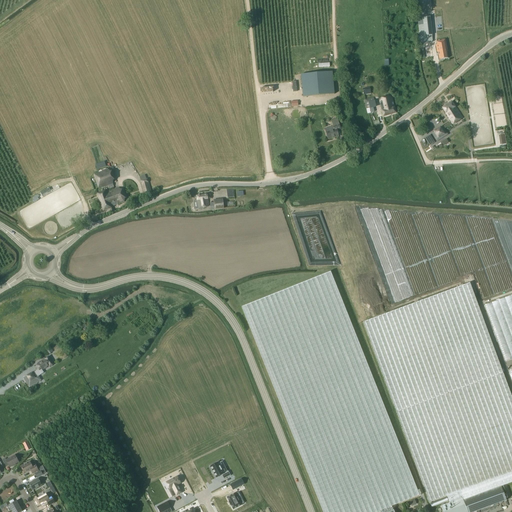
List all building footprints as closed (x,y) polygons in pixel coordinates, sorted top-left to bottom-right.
[(428,17),(418,18),(418,19),(421,41),(432,40),(429,17),(428,17)] [(440,59),(448,58),(447,51),(448,51),(446,40),(436,42),(437,45),(436,45),(437,51),(438,51),(440,59)] [(303,97),(334,94),(332,72),(301,75),(303,97)] [(373,98),(365,100),(366,103),(367,109),(368,114),(372,113),(371,111),(373,110),(373,108),(375,107),(374,101),(373,98)] [(392,98),(380,101),(383,116),(396,113),(394,107),(392,98)] [(451,121),(452,121),(453,122),(461,117),(462,119),(463,118),(452,102),(443,108),(451,121)] [(333,126),(325,129),(328,139),(338,136),(337,130),(340,129),(337,119),(333,120),(331,120),(333,126)] [(453,122),(452,121),(451,121),(432,133),(437,141),(448,134),(444,129),(454,123),(453,122)] [(504,133),(498,135),(500,144),(506,143),(504,133)] [(447,138),(439,142),(442,148),(450,144),(447,138)] [(98,173),(93,174),(93,175),(98,188),(113,184),(108,169),(99,172),(98,173)] [(147,180),(141,181),(145,195),(151,193),(147,180)] [(111,207),(124,202),(119,188),(106,193),(105,191),(97,194),(103,211),(111,208),(111,207)] [(203,207),(209,206),(207,194),(196,196),(199,210),(204,209),(203,207)] [(210,204),(211,210),(224,209),(222,199),(214,200),(214,203),(210,204)] [(346,209),(324,216),(364,323),(396,412),(430,502),(447,496),(447,497),(430,504),(431,507),(448,501),(449,503),(462,498),(463,501),(464,505),(444,511),(475,511),(506,500),(501,487),(511,482),(511,398),(503,373),(470,284),(447,220),(439,223),(436,214),(420,220),(417,212),(392,219),(387,212),(374,217),(371,210),(350,217),(346,209)] [(52,235),(54,234),(55,232),(56,230),(56,228),(55,226),(54,225),(53,224),(51,223),(49,223),(47,223),(45,225),(44,226),(44,228),(44,230),(45,232),(46,234),(48,235),(50,235),(52,235)] [(329,270),(241,305),(323,511),(396,511),(395,507),(419,497),(329,270)] [(511,296),(483,307),(505,365),(511,361),(511,296)] [(37,370),(35,372),(38,376),(43,373),(42,370),(49,366),(50,367),(54,365),(49,357),(37,364),(40,367),(37,369),(37,370)] [(35,371),(23,378),(29,388),(41,381),(38,376),(35,372),(35,371)] [(28,442),(23,444),(27,451),(31,449),(28,442)] [(5,458),(2,460),(6,466),(8,465),(10,467),(18,462),(15,455),(6,460),(5,458)] [(32,474),(38,470),(35,464),(32,466),(29,462),(21,467),(24,474),(31,470),(32,474)] [(218,463),(210,467),(216,478),(221,475),(223,479),(231,475),(228,471),(224,474),(218,463)] [(177,477),(166,483),(169,488),(168,489),(173,497),(176,495),(181,493),(178,487),(177,487),(176,485),(180,483),(180,482),(180,481),(179,478),(178,478),(177,477)] [(32,490),(42,485),(38,478),(29,484),(32,490)] [(241,479),(230,485),(233,490),(244,484),(241,479)] [(227,497),(227,498),(229,502),(231,506),(231,505),(233,509),(233,510),(234,509),(241,505),(241,506),(241,505),(239,501),(242,499),(238,492),(235,494),(235,493),(234,493),(234,494),(227,497)] [(49,506),(54,502),(51,496),(48,498),(46,494),(37,499),(41,506),(47,502),(49,506)] [(5,508),(9,506),(11,510),(19,506),(16,501),(10,504),(9,502),(3,505),(5,508)] [(167,502),(157,507),(159,511),(171,511),(172,511),(170,508),(167,502)]
